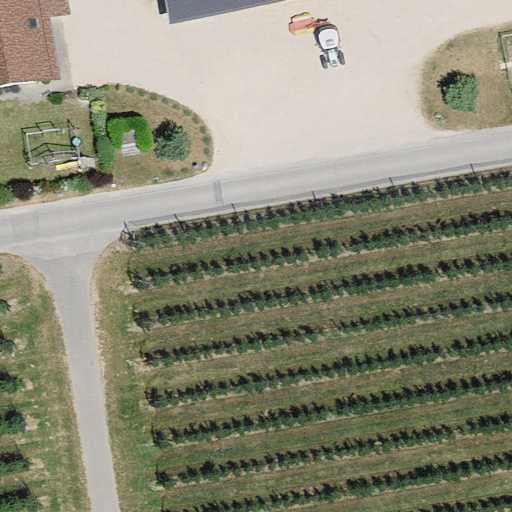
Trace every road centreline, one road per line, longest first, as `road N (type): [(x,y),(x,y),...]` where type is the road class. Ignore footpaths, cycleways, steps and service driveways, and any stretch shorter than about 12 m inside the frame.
road 1 (track): [(511,141),(0,232)]
road 2 (track): [(52,223),(103,511)]
